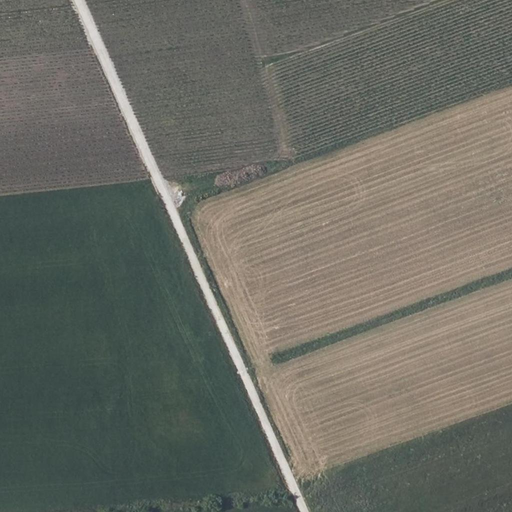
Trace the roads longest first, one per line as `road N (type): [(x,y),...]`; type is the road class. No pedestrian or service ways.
road 1 (track): [(303,511),(78,0)]
road 2 (track): [(443,0),(262,65)]
road 3 (track): [(281,161),(243,0)]
